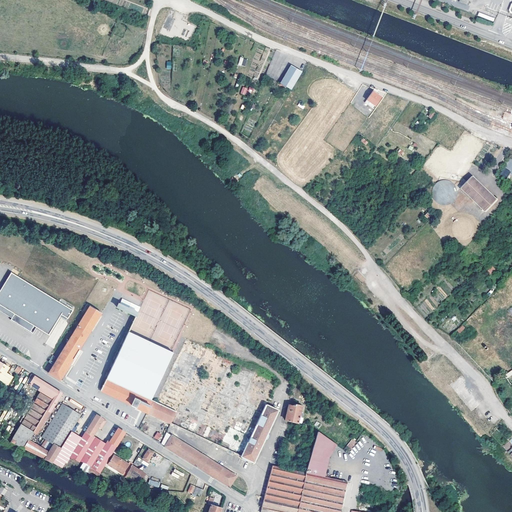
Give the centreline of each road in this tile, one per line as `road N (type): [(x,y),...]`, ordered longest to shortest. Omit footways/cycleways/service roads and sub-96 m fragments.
road 1 (secondary): [(422,511),(411,469),(378,427),(208,292),(132,245),(0,205)]
road 2 (track): [(153,87),(231,132),(346,228),(442,347)]
road 3 (unclassified): [(511,144),(177,0)]
road 4 (unclassified): [(255,509),(0,348)]
road 5 (unclassified): [(255,509),(282,393),(249,363),(214,347)]
road 6 (track): [(158,0),(144,56),(153,87),(119,71)]
road 7 (secondary): [(511,43),(396,0)]
road 8 (track): [(119,71),(0,55)]
